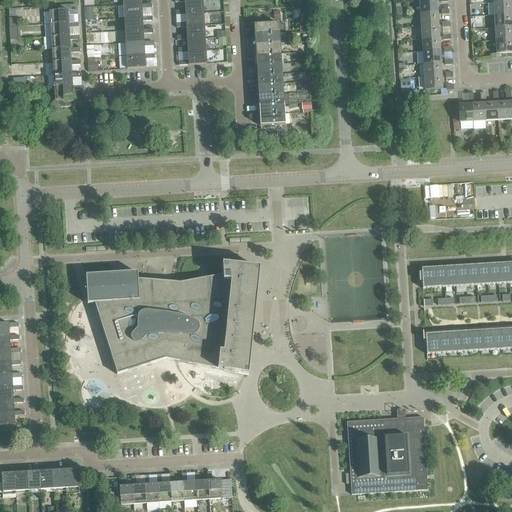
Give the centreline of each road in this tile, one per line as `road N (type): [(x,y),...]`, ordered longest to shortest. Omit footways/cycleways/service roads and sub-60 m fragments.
road 1 (residential): [(38,457),(87,455),(101,465),(240,456)]
road 2 (residential): [(19,271),(38,457)]
road 3 (tertiary): [(20,198),(206,181)]
road 4 (tertiary): [(337,0),(347,174)]
road 5 (tertiary): [(347,174),(511,165)]
road 6 (tertiary): [(206,181),(347,174)]
road 7 (residential): [(455,0),(460,80),(511,77)]
